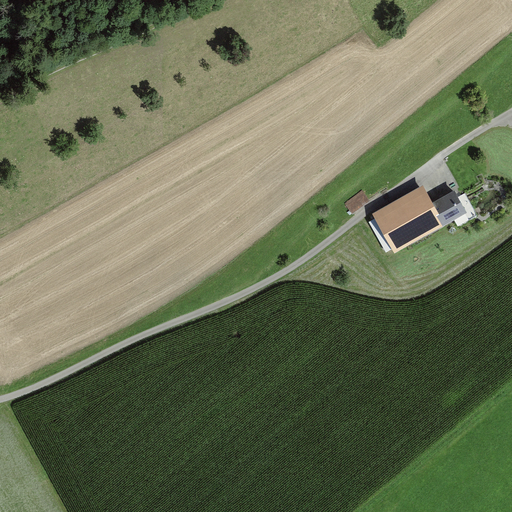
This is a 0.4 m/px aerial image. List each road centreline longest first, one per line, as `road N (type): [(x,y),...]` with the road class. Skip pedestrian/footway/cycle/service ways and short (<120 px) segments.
road 1 (track): [(511,111),(273,279),(0,399)]
road 2 (track): [(0,95),(203,0)]
